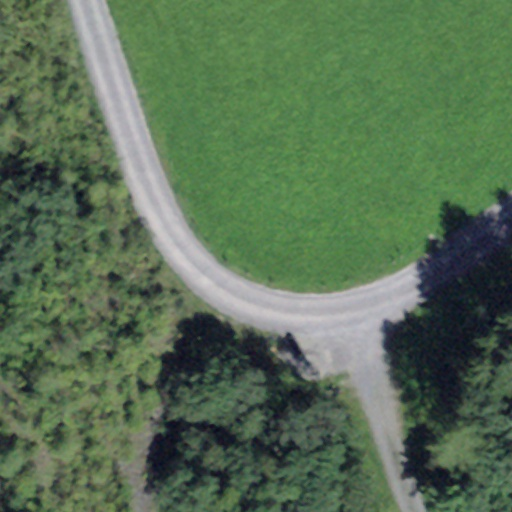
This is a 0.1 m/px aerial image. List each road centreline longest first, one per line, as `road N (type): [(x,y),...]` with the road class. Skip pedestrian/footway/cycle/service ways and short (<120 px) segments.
road 1 (secondary): [(0,60),(126,366),(174,511)]
road 2 (track): [(407,511),(347,317)]
